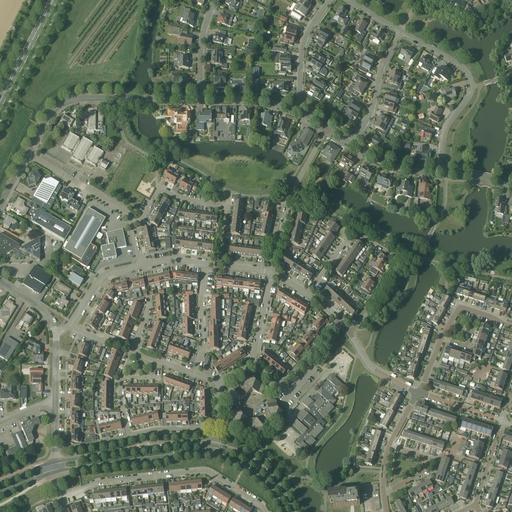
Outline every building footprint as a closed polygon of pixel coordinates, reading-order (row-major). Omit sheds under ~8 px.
[(227,0),(226,4),(230,5),(229,7),(230,8),(229,10),(236,13),(237,9),(237,8),(235,7),(237,2),(238,2),(238,0),(227,0)] [(301,0),(298,6),(308,12),(311,7),(309,5),(310,3),(310,4),(312,0),(311,0),(301,0)] [(476,12),(482,6),(478,1),(471,7),(476,12)] [(308,12),(298,6),(296,5),(293,10),(292,12),(290,15),(300,21),(302,18),(301,18),(302,16),(305,17),(308,12)] [(340,8),(335,17),(339,19),(338,22),(344,26),(348,20),(343,18),(347,11),(340,8)] [(181,22),(182,23),(187,25),(187,24),(188,25),(188,26),(193,27),(194,22),(191,21),(192,20),(193,20),(195,16),(191,15),(189,15),(191,11),(184,9),(182,16),(185,17),(185,18),(184,18),(183,19),(182,20),(181,20),(181,21),(181,22)] [(220,15),(218,23),(225,25),(226,23),(228,22),(231,23),(234,16),(225,13),(224,17),(220,15)] [(354,31),(361,35),(367,24),(360,20),(354,31)] [(286,34),(295,37),(297,31),(295,30),(296,29),(295,27),(287,25),(286,27),(288,28),(286,34)] [(187,36),(188,33),(182,32),(183,30),(170,27),(168,32),(168,33),(169,34),(169,35),(170,35),(171,35),(172,35),(172,34),(173,34),(179,35),(178,38),(181,39),(180,43),(182,43),(181,47),(187,48),(188,45),(191,45),(193,37),(187,36)] [(318,36),(327,41),(330,35),(329,35),(331,32),(326,29),(324,32),(321,30),(318,36)] [(213,43),(222,45),(227,46),(229,39),(228,38),(228,39),(225,38),(226,33),(220,31),(219,35),(218,37),(214,36),(213,43)] [(374,32),(369,40),(372,42),(373,40),(382,41),(383,37),(384,34),(386,35),(380,31),(379,32),(378,31),(377,33),(374,32)] [(286,34),(284,41),(281,40),(280,43),(287,45),(288,42),(293,44),(295,37),(286,34)] [(318,36),(315,41),(318,43),(316,45),(321,48),(323,46),(327,41),(318,36)] [(404,47),(400,55),(398,57),(403,60),(404,57),(410,60),(415,51),(411,49),(410,51),(404,47)] [(212,59),(214,59),(222,60),(222,57),(228,57),(228,55),(230,55),(231,50),(216,50),(216,54),(212,53),(212,59)] [(372,66),(373,66),(372,65),(375,60),(371,59),(373,55),(367,52),(365,55),(362,56),(362,57),(361,57),(360,58),(360,59),(372,66)] [(327,67),(332,59),(326,56),(326,55),(323,53),(322,55),(323,56),(322,57),(317,54),(314,59),(327,67)] [(187,58),(181,57),(181,54),(175,54),(175,60),(178,60),(178,63),(180,63),(180,64),(178,64),(178,67),(179,67),(179,69),(189,69),(189,61),(187,61),(187,58)] [(275,64),(291,66),(291,65),(290,65),(290,59),(286,58),(286,55),(287,55),(281,55),(280,55),(276,54),(275,64)] [(423,57),(419,64),(422,65),(421,68),(428,72),(431,66),(428,64),(430,60),(427,58),(426,59),(423,57)] [(222,60),(214,59),(212,59),(212,65),(213,65),(213,69),(227,70),(227,69),(227,67),(227,66),(227,65),(222,64),(222,60)] [(314,59),(311,65),(314,66),(312,69),(325,77),(326,74),(327,73),(326,71),(326,70),(325,69),(324,69),(325,66),(327,68),(327,67),(314,59)] [(372,66),(360,59),(361,60),(359,63),(360,66),(358,69),(364,73),(366,70),(369,71),(372,66)] [(275,64),(281,65),(281,71),(279,71),(279,74),(286,75),(286,72),(291,72),(291,66),(275,64)] [(439,67),(434,76),(439,79),(440,77),(448,81),(453,72),(443,67),(442,69),(439,67)] [(389,79),(402,82),(404,73),(398,71),(397,74),(391,73),(389,79)] [(226,74),(215,74),(215,83),(218,83),(218,88),(224,88),(224,83),(226,83),(226,79),(225,79),(225,75),(226,75),(226,74)] [(356,85),(364,90),(365,89),(366,89),(367,87),(367,86),(367,85),(361,81),(363,78),(357,74),(354,80),(358,82),(356,85)] [(184,75),(174,75),(174,82),(177,82),(177,88),(187,89),(187,81),(189,81),(189,80),(184,80),(184,75)] [(389,79),(388,84),(395,86),(394,89),(400,91),(402,82),(389,79)] [(313,85),(322,91),(326,86),(328,87),(329,84),(322,80),(321,83),(317,80),(313,85)] [(286,83),(276,82),(274,82),(273,90),(275,92),(279,92),(281,92),(280,94),(281,96),(283,96),(284,96),(286,96),(287,94),(287,93),(288,93),(289,86),(286,86),(286,83)] [(313,85),(310,90),(315,93),(313,96),(320,101),(324,96),(320,94),(322,91),(313,85)] [(356,85),(355,87),(351,85),(347,91),(353,94),(355,91),(361,95),(362,94),(363,94),(364,92),(364,91),(364,90),(356,85)] [(423,87),(419,94),(421,95),(423,92),(429,91),(430,89),(424,86),(423,87)] [(448,88),(441,90),(443,96),(446,95),(447,98),(450,97),(451,99),(456,97),(455,95),(456,95),(456,94),(455,94),(454,90),(448,91),(448,88)] [(386,94),(384,100),(395,104),(398,105),(398,104),(399,100),(400,100),(401,99),(402,96),(401,95),(397,94),(396,95),(393,93),(390,92),(390,94),(390,96),(386,94)] [(348,107),(359,114),(358,114),(361,109),(358,106),(359,104),(353,100),(351,102),(349,103),(348,106),(348,107)] [(395,104),(384,100),(386,101),(384,107),(389,108),(388,111),(395,114),(397,108),(394,107),(395,104)] [(348,107),(347,108),(344,109),(345,112),(346,113),(345,116),(351,120),(353,117),(356,119),(359,114),(348,107)] [(432,113),(429,119),(437,123),(441,117),(439,116),(442,111),(436,108),(433,113),(432,113)] [(88,131),(103,131),(103,111),(95,111),(95,109),(88,109),(88,119),(86,119),(86,124),(88,124),(88,131)] [(168,111),(168,118),(172,118),(172,119),(173,120),(174,121),(177,121),(177,125),(179,125),(179,131),(182,131),(182,132),(187,132),(187,125),(188,125),(189,125),(189,124),(190,124),(190,123),(190,122),(190,114),(185,114),(185,115),(184,115),(184,114),(184,113),(183,113),(183,112),(182,112),(181,111),(168,111)] [(196,131),(204,131),(204,123),(207,121),(211,121),(212,118),(212,116),(212,112),(205,112),(205,111),(200,111),(200,113),(196,113),(196,131)] [(218,113),(218,119),(223,119),(223,120),(230,120),(230,111),(223,111),(223,113),(218,113)] [(240,121),(243,121),(247,122),(247,125),(250,125),(251,112),(244,111),(243,115),(240,115),(240,121)] [(261,115),(259,125),(260,126),(262,127),(263,126),(270,128),(272,117),(272,118),(269,117),(269,115),(267,114),(266,116),(261,115)] [(60,123),(70,128),(71,125),(73,126),(76,126),(76,116),(71,116),(70,116),(69,117),(68,118),(67,118),(64,116),(63,118),(62,118),(61,120),(61,121),(60,123)] [(378,122),(386,126),(390,128),(392,123),(394,120),(388,117),(387,120),(380,117),(378,122)] [(277,132),(282,133),(281,136),(287,138),(290,129),(288,129),(290,121),(285,120),(284,122),(279,121),(278,125),(279,125),(277,132)] [(378,122),(375,128),(381,130),(379,133),(385,136),(388,131),(385,129),(386,126),(378,122)] [(419,130),(425,132),(423,138),(423,139),(425,140),(426,139),(431,140),(433,133),(434,134),(435,130),(420,126),(419,130)] [(306,130),(302,137),(301,136),(298,137),(300,140),(297,142),(296,141),(295,142),(290,145),(294,153),(297,151),(299,150),(300,151),(301,151),(302,150),(302,149),(302,148),(306,146),(313,134),(306,130)] [(61,147),(71,153),(72,152),(73,153),(71,158),(81,164),(84,159),(86,160),(85,161),(96,168),(97,165),(99,166),(98,167),(105,171),(109,164),(102,160),(102,161),(100,160),(104,154),(93,147),(92,149),(91,148),(93,144),(82,138),(80,141),(79,141),(79,139),(69,133),(61,147)] [(369,136),(365,141),(373,146),(376,143),(378,144),(381,139),(375,135),(373,138),(369,136)] [(327,148),(322,155),(323,155),(324,153),(330,157),(327,161),(331,164),(339,152),(334,149),(334,150),(332,148),(333,147),(333,146),(332,146),(329,144),(328,146),(327,145),(326,145),(326,146),(326,147),(327,148)] [(417,150),(416,160),(427,161),(427,159),(430,159),(431,152),(426,151),(427,148),(419,147),(418,151),(417,150)] [(346,154),(340,163),(345,166),(345,165),(348,167),(348,165),(351,167),(355,161),(350,158),(350,157),(346,154)] [(364,167),(359,174),(365,178),(366,177),(370,179),(374,172),(370,170),(364,167)] [(169,183),(175,173),(170,171),(171,170),(168,168),(164,174),(167,175),(164,180),(169,183)] [(30,178),(27,178),(29,185),(34,184),(35,185),(40,178),(38,177),(37,172),(30,174),(31,176),(30,178)] [(179,182),(183,176),(180,175),(179,176),(175,173),(169,183),(174,185),(177,181),(179,182)] [(352,176),(346,173),(342,181),(347,184),(347,183),(348,182),(352,176)] [(380,175),(377,183),(378,183),(378,182),(383,184),(383,185),(390,188),(392,180),(384,177),(385,176),(380,175)] [(184,191),(190,182),(185,179),(186,178),(183,176),(179,182),(182,184),(179,188),(184,191)] [(43,180),(33,198),(43,204),(42,205),(45,207),(46,205),(59,184),(51,179),(45,181),(43,180)] [(190,182),(184,191),(189,194),(191,191),(193,193),(198,185),(195,183),(194,184),(190,182)] [(398,186),(396,196),(411,198),(413,187),(409,186),(409,183),(406,183),(406,182),(405,182),(405,183),(402,182),(401,187),(398,186)] [(418,191),(421,191),(420,199),(419,199),(430,200),(431,195),(429,195),(430,186),(419,184),(418,191)] [(64,201),(66,201),(71,193),(70,191),(67,191),(65,190),(60,198),(61,199),(62,201),(64,201)] [(71,193),(66,201),(68,203),(65,207),(68,209),(69,208),(73,210),(73,212),(76,212),(77,212),(81,205),(75,201),(73,200),(72,199),(74,195),(71,193)] [(13,205),(10,210),(12,211),(13,212),(15,213),(17,210),(20,212),(18,215),(21,216),(25,215),(28,209),(24,207),(24,205),(23,205),(25,202),(18,198),(15,203),(16,204),(15,206),(13,205)] [(163,198),(160,203),(169,208),(171,203),(163,198)] [(496,199),(494,208),(494,212),(497,213),(497,214),(503,215),(505,205),(502,204),(503,200),(496,199)] [(169,208),(160,203),(158,208),(166,212),(169,208)] [(166,212),(158,208),(155,213),(163,217),(166,212)] [(88,209),(64,250),(81,261),(105,219),(88,209)] [(35,211),(30,218),(31,219),(32,221),(31,222),(46,231),(54,219),(39,210),(38,211),(36,212),(35,211)] [(163,217),(155,213),(152,217),(161,222),(163,217)] [(3,225),(9,229),(9,228),(12,230),(12,231),(13,231),(14,231),(14,230),(15,229),(15,230),(16,230),(17,230),(18,230),(19,229),(19,228),(18,227),(19,227),(19,228),(20,227),(17,223),(16,223),(16,222),(7,217),(4,221),(4,224),(3,225)] [(161,222),(152,217),(150,222),(158,227),(161,222)] [(329,228),(337,233),(340,228),(332,223),(329,228)] [(25,230),(28,232),(30,233),(33,228),(28,225),(25,230)] [(337,233),(329,228),(326,232),(335,239),(335,238),(334,237),(337,233)] [(109,246),(100,248),(103,261),(116,258),(114,250),(126,247),(122,230),(106,233),(109,246)] [(335,239),(326,232),(328,233),(325,238),(332,243),(335,239)] [(19,246),(0,234),(0,257),(9,252),(15,256),(16,256),(16,257),(17,257),(17,258),(18,258),(19,258),(20,258),(20,257),(21,257),(21,256),(23,257),(26,255),(28,256),(28,255),(39,262),(40,262),(40,238),(22,249),(18,247),(19,246)] [(181,249),(182,239),(176,239),(177,237),(172,237),(172,243),(176,244),(175,248),(181,249)] [(322,242),(329,247),(332,243),(325,238),(322,242)] [(353,245),(361,250),(364,246),(357,241),(353,245)] [(319,247),(326,252),(329,247),(322,242),(319,247)] [(353,245),(350,250),(358,255),(361,250),(353,245)] [(323,256),(326,252),(319,247),(315,251),(323,256)] [(358,255),(350,250),(347,254),(355,259),(358,255)] [(323,256),(315,251),(312,256),(320,261),(323,256)] [(355,259),(347,254),(344,258),(352,264),(355,259)] [(376,263),(385,269),(388,264),(385,262),(387,258),(380,254),(377,258),(379,258),(376,263)] [(286,267),(291,259),(287,256),(282,264),(286,267)] [(352,264),(344,258),(341,263),(349,268),(352,264)] [(291,270),(296,262),(291,259),(286,267),(291,270)] [(296,272),(300,265),(296,262),(291,270),(296,272)] [(349,268),(341,263),(338,267),(346,273),(349,268)] [(376,263),(373,267),(372,267),(370,270),(369,272),(376,276),(379,271),(382,273),(385,269),(376,263)] [(300,275),(305,267),(300,265),(296,272),(300,275)] [(22,284),(33,291),(39,294),(44,286),(45,287),(51,276),(35,266),(28,276),(27,276),(22,284)] [(74,266),(71,271),(69,273),(72,275),(69,280),(79,287),(83,281),(81,280),(82,278),(80,276),(83,272),(74,266)] [(305,278),(310,270),(305,267),(300,275),(305,278)] [(346,273),(338,267),(335,272),(342,277),(346,273)] [(305,278),(310,281),(314,273),(310,270),(305,278)] [(173,284),(173,271),(163,273),(165,283),(169,282),(169,285),(174,285),(173,284)] [(181,282),(182,272),(173,271),(173,284),(177,284),(178,282),(181,282)] [(222,287),(223,277),(215,276),(215,280),(217,280),(217,286),(222,287)] [(363,284),(373,289),(376,284),(371,282),(373,279),(367,276),(365,278),(366,279),(363,284)] [(140,288),(138,279),(132,280),(133,283),(130,284),(131,290),(134,290),(140,288)] [(131,290),(130,284),(127,285),(126,281),(121,283),(123,292),(129,291),(128,291),(131,290)] [(264,282),(255,281),(254,291),(260,291),(261,285),(263,285),(264,282)] [(58,282),(54,289),(64,295),(63,297),(62,297),(60,300),(58,299),(55,303),(59,306),(58,308),(62,310),(64,306),(66,307),(69,303),(65,301),(66,299),(64,298),(65,296),(67,297),(71,291),(58,282)] [(123,292),(121,283),(112,285),(111,286),(115,292),(116,290),(117,290),(117,293),(123,292)] [(363,284),(361,288),(360,287),(358,290),(364,294),(365,291),(370,294),(373,289),(363,284)] [(328,296),(334,289),(330,285),(324,292),(328,296)] [(462,296),(465,289),(459,287),(457,295),(462,296)] [(281,301),(286,292),(279,288),(277,291),(279,292),(276,298),(281,301)] [(334,289),(328,296),(332,299),(338,292),(334,289)] [(479,302),(482,292),(476,290),(476,292),(473,300),(479,302)] [(112,303),(113,301),(117,296),(114,294),(108,291),(105,296),(108,297),(106,300),(112,303)] [(285,303),(291,295),(286,292),(281,301),(285,303)] [(332,299),(336,303),(342,296),(338,292),(332,299)] [(291,295),(285,303),(290,306),(295,298),(291,295)] [(342,296),(336,303),(340,307),(346,300),(342,296)] [(443,296),(441,301),(447,305),(450,300),(443,296)] [(295,309),(300,301),(295,298),(290,306),(295,309)] [(494,309),(497,301),(497,299),(492,298),(491,299),(489,307),(494,309)] [(500,310),(502,303),(503,300),(498,298),(497,299),(497,301),(494,309),(500,310)] [(0,312),(0,320),(2,321),(1,323),(5,325),(16,307),(12,305),(13,304),(8,300),(4,307),(5,307),(4,309),(3,308),(0,312)] [(112,303),(106,300),(105,302),(102,301),(99,306),(107,311),(110,306),(112,303)] [(344,310),(350,303),(346,300),(340,307),(344,310)] [(295,309),(299,312),(304,304),(300,301),(295,309)] [(447,305),(441,301),(438,306),(446,311),(446,310),(445,310),(447,305)] [(132,307),(140,310),(142,305),(133,302),(132,307)] [(347,314),(354,307),(350,303),(344,310),(347,314)] [(500,310),(506,312),(508,305),(502,303),(500,310)] [(304,304),(299,312),(304,315),(309,307),(304,304)] [(107,311),(99,306),(96,310),(99,312),(98,315),(103,318),(104,315),(107,311)] [(446,311),(438,306),(439,307),(437,312),(443,316),(446,311)] [(130,312),(138,315),(140,310),(132,307),(130,312)] [(354,307),(347,314),(352,318),(358,311),(354,307)] [(126,317),(134,320),(136,321),(138,315),(130,312),(128,317),(126,317)] [(443,316),(437,312),(434,317),(440,321),(443,316)] [(17,326),(21,328),(24,324),(28,327),(33,320),(35,318),(30,316),(28,315),(27,315),(25,314),(20,322),(17,326)] [(316,322),(322,328),(326,324),(324,322),(326,319),(320,314),(317,316),(319,318),(316,322)] [(103,318),(98,315),(96,317),(93,315),(90,320),(98,325),(101,320),(103,318)] [(124,322),(133,325),(134,320),(126,317),(124,322)] [(440,321),(434,317),(431,322),(438,326),(440,321)] [(98,325),(90,320),(87,325),(96,330),(98,325)] [(122,327),(131,330),(133,325),(124,322),(122,327)] [(154,327),(163,330),(165,325),(156,322),(154,327)] [(309,328),(314,332),(316,330),(318,332),(322,328),(316,322),(312,325),(310,324),(308,326),(309,328)] [(482,325),(480,330),(489,333),(489,332),(488,332),(490,327),(482,325)] [(120,332),(129,335),(131,330),(122,327),(120,332)] [(152,332),(161,335),(163,330),(154,327),(152,332)] [(309,328),(307,330),(309,332),(305,336),(312,342),(316,338),(314,336),(316,333),(314,332),(309,328)] [(489,333),(480,330),(479,332),(480,332),(479,335),(487,338),(489,333)] [(129,335),(120,332),(118,337),(127,340),(129,335)] [(151,337),(159,340),(161,335),(152,332),(151,337)] [(298,340),(304,346),(306,344),(308,346),(312,342),(305,336),(302,339),(300,338),(298,340)] [(149,342),(157,345),(159,340),(151,337),(149,342)] [(8,338),(0,349),(0,357),(7,362),(18,344),(8,338)] [(27,344),(34,348),(34,353),(33,353),(33,362),(43,362),(43,353),(42,353),(42,346),(30,339),(27,344)] [(298,340),(296,343),(297,344),(294,348),(300,354),(304,350),(302,348),(304,346),(298,340)] [(149,342),(147,347),(156,351),(157,345),(149,342)] [(168,352),(173,354),(176,345),(171,343),(168,352)] [(89,352),(90,347),(81,344),(79,349),(89,352)] [(176,345),(173,354),(178,356),(181,347),(176,345)] [(483,348),(475,345),(473,350),(482,353),(483,348)] [(181,347),(178,356),(183,358),(186,349),(181,347)] [(237,351),(242,359),(246,356),(243,351),(245,350),(243,347),(237,351)] [(449,358),(452,349),(447,347),(443,359),(448,360),(449,358)] [(300,354),(294,348),(290,352),(289,350),(286,353),(293,359),(295,356),(297,358),(300,354)] [(89,352),(79,349),(78,355),(81,356),(80,359),(86,360),(87,358),(89,352)] [(186,349),(183,358),(188,360),(192,351),(186,349)] [(111,355),(120,359),(122,353),(113,350),(111,355)] [(265,362),(272,355),(265,350),(263,353),(265,354),(261,359),(265,362)] [(482,353),(473,350),(474,351),(472,355),(474,359),(476,358),(476,357),(480,359),(482,353)] [(232,354),(237,362),(242,359),(237,351),(232,354)] [(459,361),(462,352),(460,351),(460,352),(457,351),(454,359),(459,361)] [(464,362),(467,354),(462,352),(459,361),(460,361),(464,362)] [(227,357),(232,365),(237,362),(232,354),(227,357)] [(474,359),(472,355),(467,354),(464,362),(470,364),(471,360),(472,360),(474,359)] [(109,360),(118,364),(120,359),(111,355),(109,360)] [(270,366),(276,359),(272,355),(265,362),(270,366)] [(223,360),(228,368),(232,365),(227,357),(223,360)] [(86,360),(80,359),(79,360),(76,359),(74,366),(83,369),(85,363),(86,360)] [(274,369),(280,362),(276,359),(270,366),(274,369)] [(108,366),(116,369),(118,364),(109,360),(108,366)] [(223,360),(218,363),(223,371),(228,368),(223,360)] [(278,373),(284,365),(280,362),(274,369),(278,373)] [(223,371),(218,363),(211,367),(213,370),(215,369),(219,374),(223,371)] [(278,373),(282,376),(286,372),(288,373),(290,370),(284,365),(278,373)] [(83,369),(74,366),(73,370),(76,371),(75,376),(81,377),(82,374),(83,369)] [(106,371),(114,374),(116,369),(108,366),(106,371)] [(32,384),(36,385),(36,393),(42,393),(42,384),(41,384),(41,375),(43,375),(43,370),(34,370),(34,377),(32,377),(32,384)] [(114,374),(106,371),(104,376),(112,379),(114,374)] [(416,374),(408,372),(407,377),(414,380),(416,374)] [(507,376),(499,373),(497,378),(506,381),(507,376)] [(168,385),(171,377),(166,375),(163,383),(168,385)] [(298,419),(292,425),(303,435),(296,442),(300,445),(298,447),(304,452),(310,446),(311,447),(316,441),(314,440),(324,429),(323,428),(326,424),(321,420),(323,417),(324,418),(334,408),(332,406),(336,401),(332,397),(337,392),(339,393),(345,387),(332,375),(327,380),(328,380),(317,392),(318,393),(314,398),(312,397),(310,399),(308,397),(302,404),(307,409),(305,411),(303,410),(297,417),(298,419)] [(81,377),(75,376),(74,380),(71,379),(71,385),(81,386),(81,380),(81,379),(84,379),(84,377),(83,377),(81,377)] [(171,377),(168,385),(173,387),(176,379),(171,377)] [(265,386),(258,383),(256,382),(255,382),(254,377),(245,378),(246,383),(245,383),(245,384),(234,393),(233,393),(229,392),(226,400),(230,402),(230,403),(231,403),(232,410),(241,408),(240,401),(240,400),(251,391),(252,391),(262,395),(265,386)] [(176,379),(173,387),(178,389),(182,380),(176,379)] [(182,380),(178,389),(183,391),(187,382),(182,380)] [(439,389),(441,382),(435,380),(433,387),(439,389)] [(192,384),(187,382),(183,391),(189,393),(192,384)] [(445,391),(447,384),(441,382),(439,389),(445,391)] [(81,386),(71,385),(71,391),(74,391),(74,394),(81,394),(81,391),(81,386)] [(456,395),(462,397),(465,398),(465,395),(463,394),(464,391),(458,389),(456,395)] [(0,390),(0,399),(4,399),(13,399),(13,400),(16,400),(16,398),(15,398),(15,391),(5,391),(0,390)] [(81,394),(74,394),(74,397),(71,397),(71,403),(81,403),(81,397),(81,394)] [(392,399),(399,403),(402,397),(395,394),(392,399)] [(387,402),(389,404),(396,408),(399,403),(392,399),(390,397),(387,402)] [(276,400),(272,400),(267,401),(269,411),(268,412),(263,417),(269,424),(274,420),(275,420),(276,419),(280,421),(283,412),(279,411),(278,409),(276,400)] [(428,409),(424,408),(425,405),(426,405),(427,402),(422,400),(421,404),(422,404),(421,407),(416,405),(414,413),(418,414),(418,413),(420,414),(422,414),(422,416),(426,417),(426,416),(427,412),(428,409)] [(81,403),(71,403),(71,408),(74,408),(74,411),(80,411),(83,411),(83,410),(80,409),(80,408),(81,403)] [(288,413),(288,415),(290,415),(290,414),(298,405),(296,404),(288,413)] [(386,409),(395,414),(395,413),(394,412),(396,408),(389,404),(386,409)] [(243,416),(242,415),(241,408),(232,410),(233,417),(232,417),(232,418),(229,421),(235,428),(238,425),(239,425),(245,427),(253,430),(253,431),(254,431),(254,436),(264,434),(263,430),(263,429),(269,424),(263,417),(257,421),(256,422),(249,419),(243,416)] [(385,415),(392,418),(395,414),(386,409),(388,410),(385,415)] [(434,410),(432,417),(437,419),(440,412),(434,410)] [(83,411),(80,411),(74,411),(74,414),(71,414),(71,420),(80,420),(80,413),(83,413),(83,411)] [(443,421),(446,414),(440,412),(437,419),(443,421)] [(449,423),(451,415),(446,414),(443,421),(449,423)] [(383,420),(390,423),(392,418),(385,415),(383,420)] [(451,415),(449,423),(455,425),(456,420),(459,421),(460,418),(451,415)] [(11,436),(16,447),(7,451),(10,457),(28,449),(27,449),(29,448),(30,447),(31,446),(32,445),(33,443),(33,442),(33,441),(32,441),(34,440),(31,434),(32,432),(33,432),(34,432),(34,431),(34,430),(33,430),(34,427),(40,424),(38,418),(23,425),(23,424),(22,424),(21,424),(20,425),(21,426),(23,431),(20,432),(11,436)] [(80,420),(71,420),(71,426),(74,426),(74,429),(80,429),(80,420)] [(387,429),(390,423),(383,420),(380,425),(387,429)] [(84,429),(80,429),(74,429),(74,432),(70,431),(70,437),(80,437),(80,432),(83,432),(84,429)] [(373,436),(381,439),(383,433),(375,431),(373,436)] [(441,440),(446,441),(447,435),(449,435),(450,432),(442,431),(441,440)] [(437,450),(439,442),(433,440),(431,448),(437,450)] [(437,450),(442,452),(444,447),(447,447),(447,445),(445,444),(439,442),(437,450)] [(484,445),(475,442),(474,447),(482,450),(484,445)] [(511,454),(503,451),(502,456),(510,459),(511,454)] [(481,455),(472,452),(470,458),(479,460),(481,455)] [(440,463),(448,466),(450,460),(442,457),(440,463)] [(366,458),(365,464),(372,466),(374,461),(366,458)] [(509,464),(500,462),(498,467),(507,470),(509,464)] [(438,469),(446,471),(448,466),(440,463),(438,469)] [(437,475),(444,477),(446,471),(438,469),(437,475)] [(437,475),(435,481),(442,483),(444,477),(437,475)] [(424,483),(427,490),(433,487),(429,480),(424,483)] [(418,486),(422,493),(427,490),(424,483),(418,486)] [(208,493),(213,496),(217,489),(213,486),(208,493)] [(413,488),(417,495),(422,493),(418,486),(413,488)] [(461,492),(468,494),(470,489),(462,486),(461,492)] [(413,488),(407,491),(411,498),(417,495),(413,488)] [(217,489),(213,496),(218,499),(222,492),(217,489)] [(489,495),(497,497),(496,497),(497,491),(491,489),(489,495)] [(358,490),(330,493),(332,511),(360,508),(358,490)] [(222,492),(218,499),(222,502),(226,495),(222,492)] [(459,498),(462,499),(466,500),(468,494),(461,492),(459,498)] [(226,495),(222,502),(227,505),(231,498),(226,495)] [(487,501),(495,503),(497,497),(489,495),(487,501)] [(445,501),(448,507),(454,504),(451,498),(445,501)] [(238,502),(233,499),(229,506),(234,509),(238,502)] [(72,511),(74,511),(81,509),(79,504),(82,503),(81,500),(75,502),(76,505),(71,507),(72,511)] [(394,503),(397,508),(404,505),(401,500),(394,503)] [(440,504),(443,509),(448,507),(445,501),(440,504)] [(485,507),(489,508),(493,509),(495,503),(487,501),(485,507)] [(238,502),(234,509),(238,511),(243,505),(238,502)]
